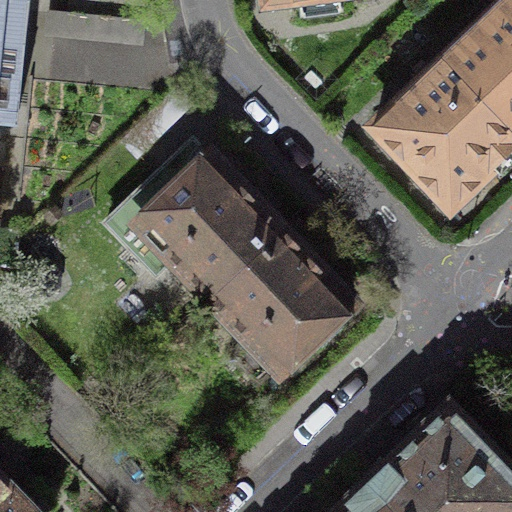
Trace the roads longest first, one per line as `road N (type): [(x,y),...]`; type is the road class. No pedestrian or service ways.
road 1 (residential): [(462,307),(256,93),(218,38),(208,0)]
road 2 (residential): [(462,307),(244,511)]
